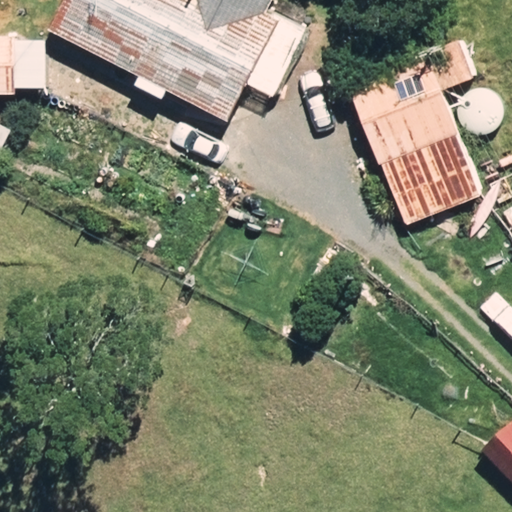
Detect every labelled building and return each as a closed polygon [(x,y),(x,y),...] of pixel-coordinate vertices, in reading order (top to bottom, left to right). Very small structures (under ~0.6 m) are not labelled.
[(73,0),(57,33),(142,76),(134,91),(169,108),(176,93),(232,122),(251,85),(282,101),(317,33),(282,15),(290,0),(73,0)] [(432,37),(347,70),(411,234),(456,217),(459,225),(500,208),(456,95),(485,83),(468,37),(437,50),(432,37)] [(0,38),(0,95),(51,95),(51,38),(0,38)] [(0,176),(23,136),(0,123),(0,176)] [(511,429),(487,453),(511,480),(511,429)]
